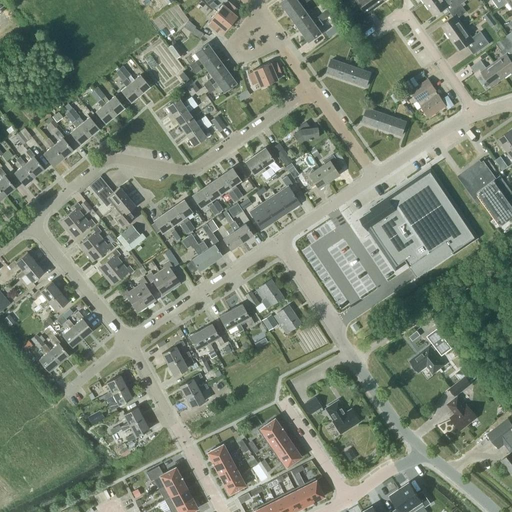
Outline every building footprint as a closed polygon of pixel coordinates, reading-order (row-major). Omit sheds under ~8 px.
[(284,0),(281,2),(288,12),(305,0),(304,0),(284,0)] [(306,3),(307,3),(305,0),(288,12),(295,22),(307,13),(303,7),(307,5),(306,3)] [(356,0),(358,1),(367,14),(372,10),(384,1),(383,0),(356,0)] [(450,0),(447,3),(444,0),(429,0),(425,3),(434,16),(447,7),(450,12),(461,4),(466,0),(450,0)] [(492,0),(499,8),(508,2),(510,0),(492,0)] [(233,13),(237,9),(228,1),(224,6),(223,4),(216,12),(231,24),(237,17),(233,13)] [(466,12),(461,4),(450,12),(454,17),(441,26),(450,38),(465,28),(458,18),(466,12)] [(322,13),(326,18),(331,14),(328,9),(322,13)] [(224,31),(231,24),(216,12),(210,19),(212,20),(208,25),(217,32),(221,28),(224,31)] [(489,12),(483,16),(487,21),(493,17),(489,12)] [(315,15),(311,18),(307,13),(295,22),(302,31),(319,20),(317,17),(315,15)] [(321,22),(326,18),(322,13),(317,17),(319,20),(321,22)] [(321,24),(321,22),(319,20),(302,31),(310,41),(322,32),(317,27),(321,24)] [(204,33),(195,28),(192,33),(200,38),(204,33)] [(481,31),(472,38),(465,28),(450,38),(459,51),(472,42),(479,51),(489,44),(481,31)] [(330,37),(335,34),(331,29),(326,32),(330,37)] [(507,51),(511,47),(511,42),(507,35),(499,41),(496,43),(501,50),(500,51),(503,56),(494,63),(504,77),(511,71),(511,61),(506,54),(508,52),(507,51)] [(183,53),(175,42),(168,47),(176,59),(183,53)] [(202,62),(214,54),(207,44),(195,52),(199,58),(189,65),(192,70),(198,65),(202,62)] [(209,72),(221,63),(214,54),(202,62),(209,72)] [(340,78),(345,64),(332,59),(327,73),(340,78)] [(504,77),(494,63),(486,68),(481,60),(471,67),(475,73),(480,69),(492,86),(504,77)] [(268,83),(277,80),(275,75),(281,73),(277,62),(271,65),(270,63),(261,66),(268,83)] [(216,81),(228,73),(221,63),(209,72),(216,81)] [(353,82),(358,68),(345,64),(340,78),(353,82)] [(139,75),(134,79),(122,65),(118,69),(130,83),(140,94),(149,86),(139,75)] [(198,65),(192,70),(195,74),(201,69),(198,65)] [(260,87),(268,83),(261,66),(253,70),(253,72),(248,74),(252,85),(258,82),(260,87)] [(358,68),(353,82),(366,87),(371,73),(358,68)] [(140,94),(130,83),(118,69),(115,71),(122,81),(121,81),(125,86),(121,90),(130,102),(140,94)] [(184,82),(189,79),(183,71),(178,75),(184,82)] [(223,91),(235,83),(228,73),(216,81),(212,84),(207,89),(209,92),(219,85),(223,91)] [(421,106),(428,118),(446,105),(439,94),(438,95),(435,90),(436,90),(428,79),(419,85),(414,77),(403,84),(408,92),(410,91),(418,102),(419,102),(421,106)] [(199,89),(192,79),(185,85),(192,95),(199,89)] [(212,84),(209,80),(203,84),(207,89),(212,84)] [(114,96),(109,101),(97,86),(93,89),(105,104),(114,115),(124,107),(114,96)] [(114,115),(105,104),(93,89),(90,92),(101,107),(95,112),(105,123),(114,115)] [(243,91),(236,96),(239,100),(246,95),(243,91)] [(448,95),(442,99),(449,109),(454,105),(448,95)] [(173,116),(194,101),(191,96),(182,103),(178,98),(166,106),(173,116)] [(192,117),(188,112),(197,105),(194,101),(173,116),(180,126),(192,117)] [(89,117),(83,122),(68,103),(64,106),(68,110),(67,110),(80,125),(89,136),(99,129),(89,117)] [(376,127),(380,113),(367,108),(363,122),(376,127)] [(89,136),(80,125),(67,110),(64,113),(76,128),(70,133),(80,144),(89,136)] [(388,131),(393,117),(380,113),(376,127),(388,131)] [(187,136),(208,120),(205,115),(195,122),(192,117),(180,126),(187,136)] [(219,131),(226,126),(218,115),(211,121),(219,131)] [(388,131),(401,136),(406,122),(393,117),(388,131)] [(11,125),(6,119),(3,121),(8,128),(11,125)] [(58,125),(53,119),(47,124),(52,130),(58,125)] [(206,137),(201,131),(205,128),(206,129),(211,125),(208,120),(187,136),(194,145),(206,137)] [(317,128),(309,129),(305,123),(298,128),(300,130),(293,134),(299,142),(303,139),(318,137),(317,128)] [(32,136),(24,127),(20,131),(27,140),(32,136)] [(507,152),(511,148),(511,129),(498,139),(507,152)] [(63,158),(73,150),(63,138),(64,137),(58,130),(55,133),(60,140),(54,144),(53,146),(63,158)] [(27,141),(19,131),(14,135),(22,145),(27,141)] [(53,146),(54,144),(49,138),(45,141),(51,147),(43,154),(53,166),(63,158),(53,146)] [(292,160),(279,143),(272,147),(285,165),(292,160)] [(263,167),(273,160),(265,148),(255,155),(263,167)] [(319,154),(315,148),(310,151),(314,157),(319,154)] [(34,177),(39,173),(44,169),(34,157),(35,156),(29,149),(26,152),(31,159),(25,163),(24,165),(34,177)] [(328,182),(339,175),(337,172),(342,169),(333,154),(322,161),(324,164),(319,167),(328,182)] [(253,174),(263,167),(255,155),(245,162),(253,174)] [(24,165),(25,163),(20,157),(16,160),(22,166),(14,173),(24,185),(34,177),(24,165)] [(481,162),(464,175),(482,200),(501,225),(511,217),(511,191),(500,175),(496,178),(492,172),(485,163),(484,160),(481,162)] [(0,189),(5,196),(15,188),(5,176),(6,175),(0,168),(0,167),(0,174),(2,177),(0,179),(0,189)] [(270,167),(266,170),(270,176),(274,173),(271,167),(270,167)] [(318,188),(328,182),(319,167),(314,171),(312,168),(302,175),(311,189),(316,186),(318,188)] [(232,168),(222,175),(230,187),(232,190),(236,187),(235,184),(240,180),(232,168)] [(265,179),(270,176),(266,170),(265,170),(261,173),(265,179)] [(372,211),(364,216),(370,226),(398,267),(406,262),(417,277),(476,237),(431,171),(372,211)] [(232,190),(230,187),(222,175),(212,181),(221,194),(226,190),(234,202),(238,199),(232,190)] [(215,198),(221,194),(212,181),(202,188),(211,201),(219,213),(223,210),(215,198)] [(288,186),(275,194),(287,213),(300,204),(288,186)] [(114,207),(127,196),(119,187),(113,192),(109,187),(98,196),(106,207),(111,203),(114,207)] [(232,190),(238,199),(243,196),(236,187),(232,190)] [(219,213),(211,201),(202,188),(192,195),(201,208),(206,204),(208,207),(208,206),(214,216),(219,213)] [(275,194),(262,203),(274,221),(287,213),(275,194)] [(129,211),(135,206),(127,196),(114,207),(120,214),(116,218),(122,225),(133,216),(129,211)] [(240,204),(243,209),(252,204),(248,199),(240,204)] [(91,208),(85,200),(80,204),(87,212),(91,208)] [(173,206),(182,219),(184,222),(190,231),(195,229),(188,219),(187,220),(185,216),(192,212),(188,206),(186,203),(183,200),(173,206)] [(189,201),(186,203),(188,206),(192,212),(195,210),(189,201)] [(237,203),(228,210),(233,217),(243,211),(237,203)] [(262,203),(249,211),(261,230),(274,221),(262,203)] [(66,230),(83,216),(79,211),(82,209),(77,204),(71,208),(73,211),(59,222),(66,230)] [(172,226),(182,219),(173,206),(163,213),(172,226)] [(245,223),(239,228),(234,220),(233,221),(226,210),(221,213),(224,217),(224,216),(225,218),(229,224),(231,227),(234,231),(242,243),(253,235),(245,223)] [(162,233),(172,226),(163,213),(153,220),(162,233)] [(89,230),(95,225),(90,220),(88,222),(83,216),(66,230),(73,239),(87,228),(89,230)] [(212,232),(213,232),(218,228),(212,219),(206,223),(212,232)] [(186,234),(190,231),(184,222),(180,225),(186,234)] [(213,232),(212,232),(206,223),(201,227),(213,245),(208,248),(203,241),(198,245),(203,252),(211,263),(222,256),(215,245),(219,242),(213,232)] [(231,227),(229,224),(228,223),(223,226),(228,235),(222,239),(230,250),(242,243),(234,231),(231,227)] [(140,235),(132,225),(116,238),(128,252),(145,238),(142,233),(140,235)] [(86,254),(103,239),(98,234),(101,232),(96,227),(90,232),(92,234),(78,245),(86,254)] [(180,238),(174,229),(170,231),(177,241),(180,238)] [(203,252),(198,245),(191,233),(181,240),(186,248),(190,246),(192,249),(193,248),(198,255),(192,259),(199,271),(211,263),(203,252)] [(108,253),(114,248),(110,242),(107,245),(103,239),(86,254),(93,262),(106,250),(108,253)] [(105,277),(122,263),(118,257),(120,255),(116,250),(110,255),(112,257),(98,268),(105,277)] [(24,272),(36,262),(27,252),(16,262),(15,260),(8,266),(11,269),(17,264),(22,270),(24,272)] [(165,267),(158,272),(170,290),(181,283),(171,269),(177,264),(173,258),(169,261),(169,260),(163,264),(165,267)] [(32,282),(44,272),(36,262),(24,272),(22,270),(16,276),(19,279),(25,274),(32,282)] [(127,276),(133,271),(129,266),(126,268),(122,263),(105,277),(112,285),(125,274),(127,276)] [(162,296),(170,290),(158,272),(153,275),(151,272),(146,276),(150,282),(152,281),(162,296)] [(146,306),(156,300),(146,285),(148,284),(144,277),(138,281),(140,284),(134,288),(146,306)] [(266,308),(272,304),(272,305),(283,297),(271,280),(260,287),(256,290),(262,299),(261,301),(266,308)] [(48,301),(60,291),(51,281),(40,291),(39,290),(32,295),(35,299),(41,293),(46,300),(48,301)] [(137,313),(146,306),(134,288),(128,292),(126,289),(121,293),(125,299),(127,298),(137,313)] [(56,311),(68,301),(60,291),(48,301),(46,300),(40,305),(43,308),(49,303),(56,311)] [(259,303),(251,291),(244,295),(253,308),(259,303)] [(238,323),(239,323),(246,319),(250,326),(254,324),(250,316),(249,317),(242,304),(230,310),(238,323)] [(286,333),(300,323),(288,305),(277,313),(278,313),(274,316),(286,333)] [(62,315),(63,315),(65,318),(73,312),(70,309),(62,315)] [(243,330),(239,323),(238,323),(230,310),(219,316),(226,330),(235,325),(239,332),(243,330)] [(82,339),(92,330),(83,319),(84,318),(78,311),(75,314),(80,320),(74,325),(72,327),(82,339)] [(9,326),(15,322),(9,314),(3,318),(9,326)] [(277,324),(270,314),(261,320),(268,331),(277,324)] [(65,318),(63,315),(57,320),(61,325),(65,322),(67,320),(65,318)] [(72,327),(74,325),(69,319),(67,320),(65,322),(70,328),(62,335),(72,347),(82,339),(72,327)] [(220,346),(224,344),(220,336),(219,337),(212,324),(200,330),(208,343),(209,342),(216,339),(220,346)] [(434,352),(437,349),(442,355),(452,347),(437,328),(426,336),(433,345),(430,347),(429,346),(410,361),(414,366),(412,367),(416,371),(417,370),(418,372),(427,365),(433,373),(444,364),(434,352)] [(213,350),(209,342),(208,343),(200,330),(189,336),(196,349),(205,345),(209,352),(213,350)] [(44,343),(37,334),(30,340),(38,348),(44,343)] [(69,355),(59,343),(60,342),(55,336),(51,339),(56,345),(50,350),(49,351),(59,363),(69,355)] [(163,339),(156,343),(159,347),(166,343),(163,339)] [(32,345),(28,340),(22,345),(26,350),(32,345)] [(181,357),(180,356),(177,349),(185,344),(182,340),(174,345),(175,346),(161,354),(168,365),(181,357)] [(49,351),(50,350),(45,344),(41,347),(47,353),(39,359),(49,371),(59,363),(49,351)] [(191,355),(189,353),(188,351),(180,356),(181,357),(168,365),(174,376),(187,368),(183,360),(191,355)] [(204,357),(198,360),(204,373),(210,370),(204,357)] [(460,379),(471,370),(467,365),(456,373),(460,379)] [(472,371),(466,376),(465,375),(449,388),(455,396),(472,383),(470,382),(477,377),(472,371)] [(199,389),(198,388),(194,381),(202,377),(200,373),(192,377),(192,378),(179,386),(185,397),(199,389)] [(112,394),(126,386),(120,375),(106,382),(111,391),(103,395),(105,399),(113,395),(112,394)] [(200,392),(208,388),(206,383),(198,388),(199,389),(185,397),(191,408),(205,400),(200,392)] [(217,390),(219,396),(234,392),(232,385),(217,390)] [(112,394),(113,395),(117,402),(109,406),(111,410),(120,406),(119,405),(132,398),(126,386),(112,394)] [(322,407),(315,396),(303,404),(310,415),(322,407)] [(455,425),(457,426),(460,429),(476,416),(467,405),(465,406),(458,397),(448,404),(456,413),(451,418),(453,421),(454,423),(455,425)] [(345,413),(338,400),(325,408),(333,420),(332,421),(340,433),(359,421),(351,409),(345,413)] [(129,425),(143,418),(137,407),(124,414),(128,422),(120,426),(121,429),(122,430),(130,427),(129,425)] [(104,418),(100,410),(88,416),(92,425),(104,418)] [(135,436),(149,429),(143,418),(129,425),(130,427),(134,433),(126,437),(128,442),(136,437),(135,436)] [(258,429),(264,439),(282,427),(282,426),(281,427),(274,418),(258,429)] [(511,423),(508,418),(488,434),(498,448),(504,443),(511,452),(502,460),(511,472),(511,423)] [(283,427),(282,427),(264,439),(271,449),(287,437),(281,428),(283,427)] [(294,447),(287,437),(271,449),(277,458),(294,447)] [(211,463),(230,453),(225,443),(207,452),(212,462),(211,463)] [(294,447),(277,458),(284,468),(301,456),(294,447)] [(218,473),(236,463),(230,453),(211,463),(212,464),(213,463),(218,473)] [(218,473),(223,483),(241,473),(236,463),(218,473)] [(153,479),(159,489),(182,477),(182,476),(180,477),(175,467),(153,479)] [(247,484),(241,473),(223,483),(229,493),(247,484)] [(182,477),(159,489),(164,499),(186,487),(181,478),(182,477)] [(315,478),(304,483),(313,501),(324,496),(315,478)] [(409,481),(399,488),(413,508),(422,502),(424,505),(430,501),(423,491),(418,494),(409,481)] [(304,483),(294,488),(303,506),(313,501),(304,483)] [(192,497),(186,487),(164,499),(169,509),(192,497)] [(294,488),(284,493),(293,511),(303,506),(294,488)] [(399,488),(389,495),(398,507),(393,511),(407,511),(413,508),(399,488)] [(132,491),(135,498),(141,495),(138,489),(132,491)] [(284,493),(273,498),(280,511),(291,511),(293,511),(284,493)] [(169,509),(170,511),(189,511),(197,508),(192,497),(169,509)] [(280,511),(273,498),(263,503),(267,511),(280,511)] [(267,511),(263,503),(252,508),(254,511),(267,511)]
